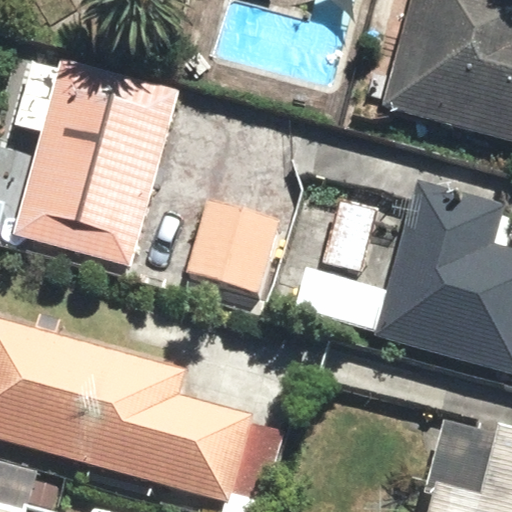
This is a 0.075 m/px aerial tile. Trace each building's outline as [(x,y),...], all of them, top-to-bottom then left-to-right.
[(511,0),(407,0),(375,121),(511,157),(511,0)] [(56,73),(6,249),(126,282),(175,106),(56,73)] [(411,197),(367,351),(511,391),(511,265),(488,259),(499,221),(411,197)] [(276,238),(205,218),(185,286),(256,307),(276,238)] [(0,332),(0,455),(200,511),(225,511),(227,505),(251,511),(261,511),(280,446),(248,437),(250,430),(174,408),(181,384),(0,332)] [(427,499),(423,511),(511,511),(511,450),(487,444),(470,511),(427,499)]
